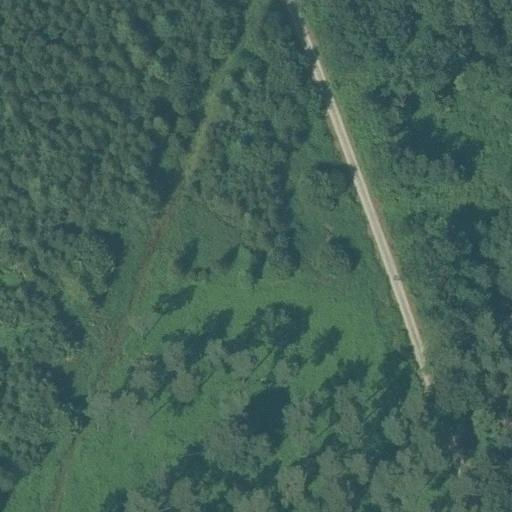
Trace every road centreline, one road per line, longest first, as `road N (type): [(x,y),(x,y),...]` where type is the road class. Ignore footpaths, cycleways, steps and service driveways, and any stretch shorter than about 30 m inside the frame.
road 1 (track): [(489,511),(301,0)]
road 2 (track): [(258,0),(73,511)]
